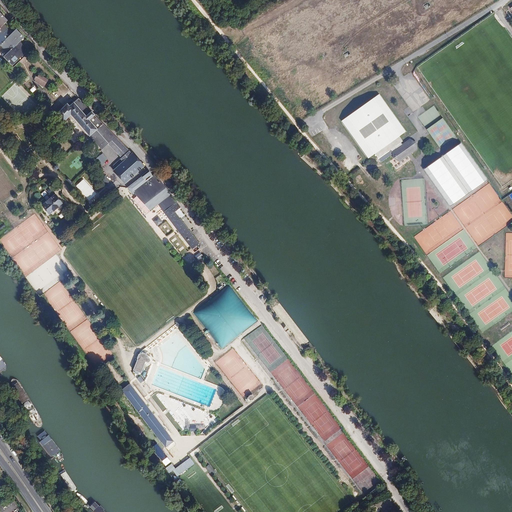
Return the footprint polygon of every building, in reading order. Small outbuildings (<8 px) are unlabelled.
[(424,6),(427,11),(433,8),(429,3),(424,6)] [(4,57),(13,66),(30,51),(21,42),(25,38),(17,30),(13,34),(4,24),(8,21),(0,11),(0,45),(8,54),(4,57)] [(41,74),(37,80),(46,85),(49,80),(41,74)] [(50,85),(47,90),(56,95),(59,90),(50,85)] [(367,158),(374,153),(391,141),(398,136),(404,131),(383,102),(377,95),(357,109),(359,111),(342,125),(356,143),(367,158)] [(105,124),(97,116),(80,98),(75,102),(73,99),(58,114),(64,121),(72,114),(91,135),(105,124)] [(359,111),(357,109),(340,122),(342,125),(359,111)] [(452,120),(449,122),(460,137),(462,135),(452,120)] [(110,143),(117,136),(105,124),(91,135),(93,137),(103,149),(110,143)] [(131,150),(117,136),(110,143),(123,158),(131,150)] [(374,153),(377,159),(382,156),(390,149),(393,153),(399,161),(404,157),(415,149),(414,147),(415,146),(416,143),(414,141),(411,141),(409,141),(408,140),(401,145),(399,142),(401,141),(398,136),(391,141),(374,153)] [(460,142),(423,169),(450,205),(487,178),(460,142)] [(382,156),(377,159),(380,162),(393,153),(390,149),(382,156)] [(126,161),(134,153),(131,150),(123,158),(126,161)] [(125,182),(148,163),(137,151),(134,153),(126,161),(116,169),(114,170),(120,177),(125,182)] [(100,165),(107,160),(102,153),(95,158),(100,165)] [(181,207),(155,174),(152,176),(148,170),(141,176),(146,181),(144,182),(132,191),(150,211),(158,204),(191,248),(198,243),(175,212),(181,207)] [(84,178),(76,187),(89,202),(97,194),(84,178)] [(132,191),(144,182),(140,179),(128,188),(131,192),(132,191)] [(53,192),(41,205),(50,216),(62,204),(53,192)] [(159,228),(164,232),(169,227),(164,222),(159,228)] [(171,242),(177,240),(174,232),(168,235),(171,242)] [(218,344),(222,349),(227,345),(224,341),(218,344)] [(146,362),(148,358),(147,357),(148,356),(146,355),(147,352),(149,351),(146,347),(140,352),(139,354),(138,354),(136,358),(138,359),(133,370),(141,373),(145,362),(146,362)] [(161,442),(166,447),(173,441),(169,436),(130,384),(122,390),(161,442)] [(170,460),(157,444),(152,448),(159,457),(158,457),(164,464),(170,460)] [(176,444),(168,451),(172,456),(180,449),(176,444)] [(189,458),(174,468),(171,464),(164,468),(168,473),(172,471),(176,477),(194,464),(189,458)] [(210,475),(215,472),(209,464),(204,467),(210,475)]
